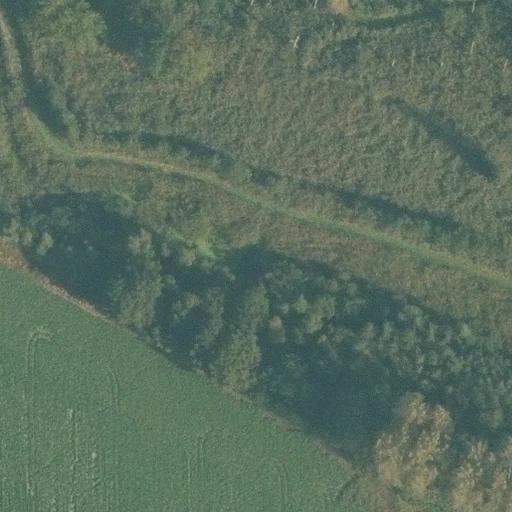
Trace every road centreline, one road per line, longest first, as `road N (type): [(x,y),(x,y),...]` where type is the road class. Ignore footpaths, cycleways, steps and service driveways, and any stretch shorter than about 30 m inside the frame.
road 1 (track): [(0,16),(52,153),(195,182),(267,218),(511,296)]
road 2 (track): [(314,0),(349,22),(410,25),(492,0)]
